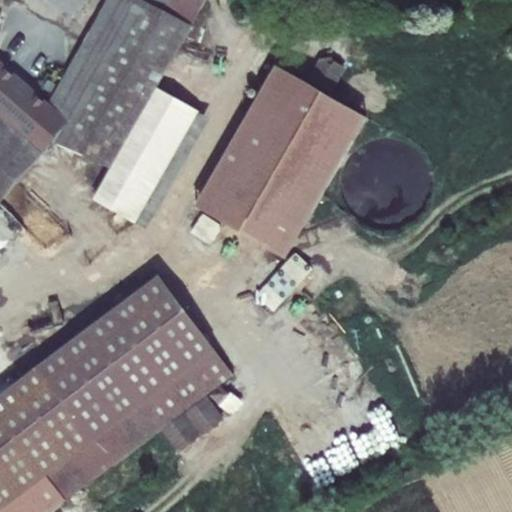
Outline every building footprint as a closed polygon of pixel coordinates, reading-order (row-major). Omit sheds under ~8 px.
[(0,0),(0,114),(43,153),(52,142),(70,122),(50,104),(0,60),(0,6),(5,0),(0,0)] [(193,26),(141,0),(109,0),(50,104),(70,122),(52,142),(110,170),(94,200),(136,224),(137,223),(200,112),(159,88),(193,26)] [(141,0),(193,26),(207,0),(141,0)] [(321,56),(306,82),(331,96),(346,68),(321,56)] [(278,67),(196,208),(287,261),(369,117),(331,96),(306,82),(278,67)] [(200,112),(137,223),(148,230),(211,119),(200,112)] [(0,114),(0,204),(0,205),(43,153),(0,114)] [(222,230),(201,219),(189,237),(210,249),(222,230)] [(314,271),(296,254),(254,301),(271,317),(314,271)] [(233,375),(159,277),(0,397),(0,511),(53,511),(161,430),(206,395),(233,375)] [(206,395),(161,430),(179,455),(225,419),(206,395)]
